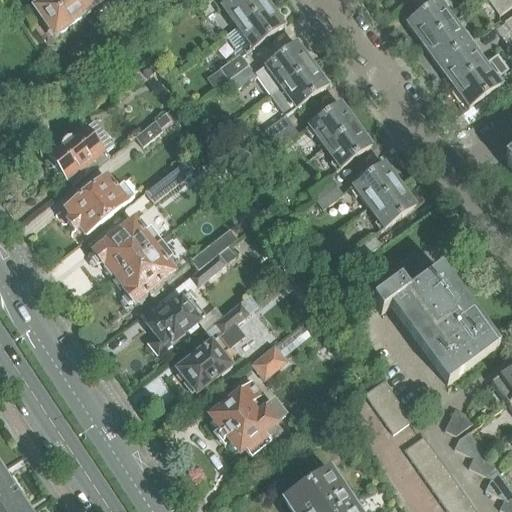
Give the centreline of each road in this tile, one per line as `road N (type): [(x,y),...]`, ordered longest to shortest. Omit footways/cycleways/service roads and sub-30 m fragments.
road 1 (residential): [(511,264),(319,0)]
road 2 (secondary): [(152,511),(0,272)]
road 3 (secondary): [(0,346),(109,511)]
